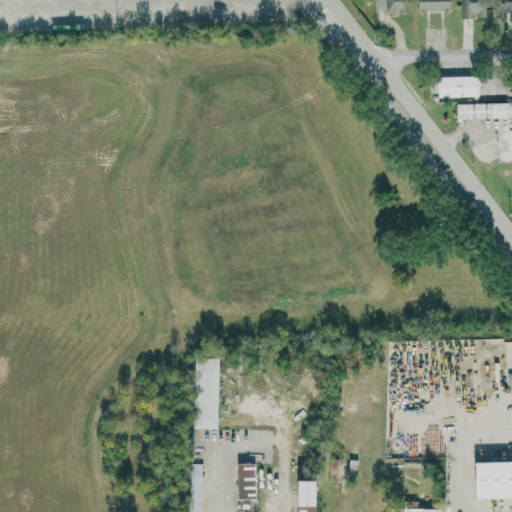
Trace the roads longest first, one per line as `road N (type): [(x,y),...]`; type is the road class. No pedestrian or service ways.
road 1 (primary): [(299,0),(511,270)]
road 2 (primary): [(511,233),(330,0)]
road 3 (residential): [(355,70),(400,55),(511,51)]
